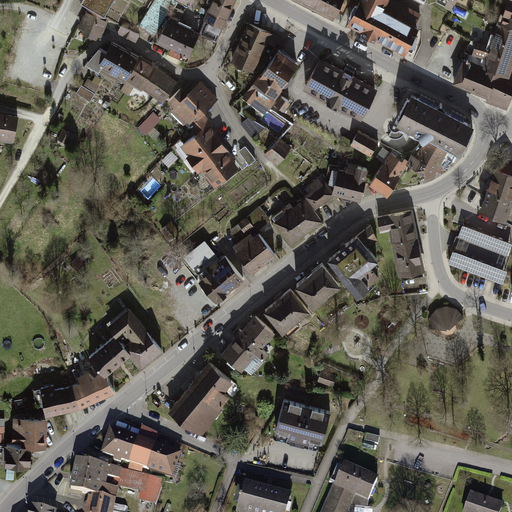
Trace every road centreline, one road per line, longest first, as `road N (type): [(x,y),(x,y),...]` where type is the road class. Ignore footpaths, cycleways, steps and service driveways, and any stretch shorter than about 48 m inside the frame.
road 1 (tertiary): [(429,193),(350,218),(121,407)]
road 2 (secondary): [(271,0),(472,104),(490,123)]
road 3 (residential): [(213,511),(232,463),(121,407)]
road 4 (residential): [(429,193),(450,289),(511,315)]
road 5 (track): [(0,206),(57,100),(62,59)]
road 6 (tertiary): [(121,407),(6,511)]
